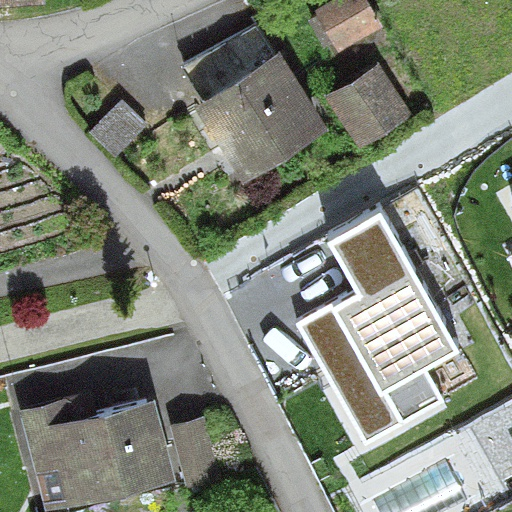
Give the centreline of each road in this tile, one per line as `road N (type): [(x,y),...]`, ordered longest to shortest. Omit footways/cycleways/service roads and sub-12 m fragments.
road 1 (residential): [(0,83),(117,197),(189,284),(305,511)]
road 2 (residential): [(0,76),(163,0)]
